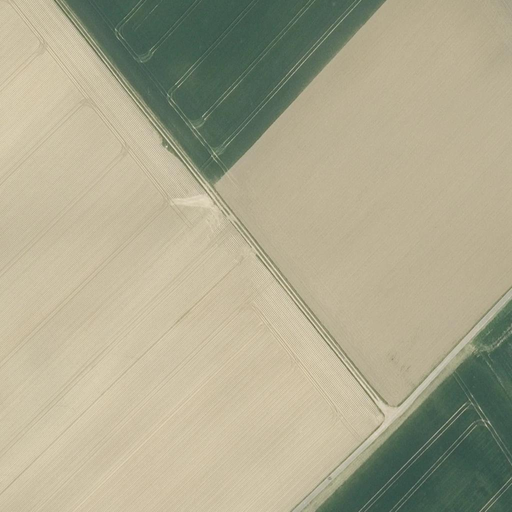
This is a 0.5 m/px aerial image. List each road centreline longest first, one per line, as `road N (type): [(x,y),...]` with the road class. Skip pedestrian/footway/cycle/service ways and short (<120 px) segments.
road 1 (track): [(55,0),(391,420)]
road 2 (track): [(296,511),(511,294)]
